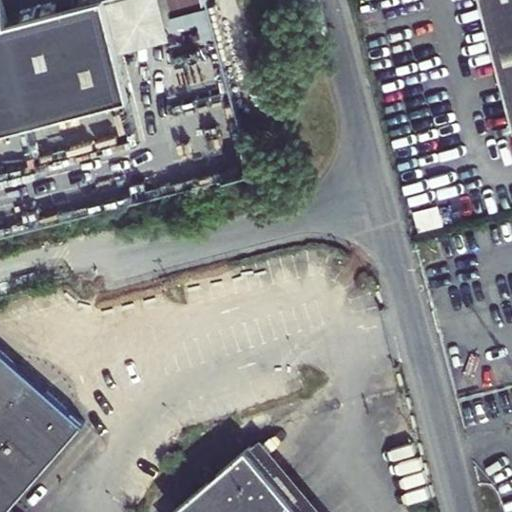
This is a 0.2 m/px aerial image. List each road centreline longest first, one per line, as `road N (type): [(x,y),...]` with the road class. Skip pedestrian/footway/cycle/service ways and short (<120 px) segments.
road 1 (unclassified): [(379,201),(460,511)]
road 2 (unclassified): [(379,201),(327,0)]
